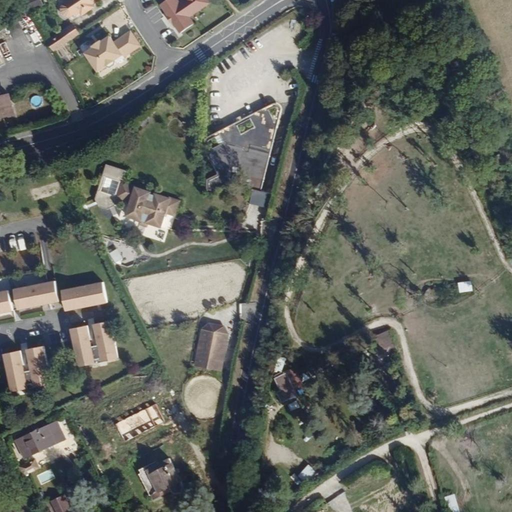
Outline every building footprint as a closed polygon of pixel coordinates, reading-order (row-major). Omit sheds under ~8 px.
[(75,15),(79,13),(81,16),(92,8),(90,5),(97,0),(67,0),(66,1),(68,3),(65,5),(63,8),(63,12),(66,16),(71,16),(74,14),(75,15)] [(167,0),(161,5),(170,18),(168,19),(174,28),(176,26),(181,33),(194,24),(190,17),(210,3),(207,0),(182,0),(179,3),(177,0),(167,0)] [(77,35),(71,25),(47,42),(53,51),(77,35)] [(114,64),(113,61),(121,56),(122,58),(139,47),(129,33),(113,44),(108,37),(100,43),(98,42),(90,47),(91,49),(84,54),(97,72),(104,67),(106,69),(114,64)] [(6,96),(0,97),(0,118),(11,116),(6,96)] [(256,179),(262,158),(267,159),(274,128),(266,111),(247,119),(251,128),(238,134),(234,126),(216,134),(221,143),(202,152),(213,175),(200,180),(200,189),(208,189),(225,185),(258,193),(261,180),(256,179)] [(123,182),(126,171),(107,164),(96,200),(99,207),(108,210),(115,206),(118,197),(123,182)] [(175,214),(180,200),(156,193),(155,194),(150,193),(151,191),(123,182),(118,197),(131,202),(126,216),(139,221),(148,223),(161,228),(167,211),(175,214)] [(111,252),(115,262),(121,260),(117,250),(111,252)] [(60,303),(56,280),(14,288),(19,310),(60,303)] [(458,282),(460,293),(473,291),(471,280),(458,282)] [(108,303),(104,281),(62,289),(67,311),(108,303)] [(0,314),(14,312),(10,289),(0,291),(0,314)] [(119,359),(112,320),(71,328),(79,367),(119,359)] [(209,323),(201,330),(194,366),(221,371),(228,335),(224,326),(209,323)] [(51,384),(44,346),(4,353),(11,392),(51,384)] [(296,392),(305,387),(297,370),(276,379),(282,392),(278,394),(283,404),(299,397),(296,392)] [(290,413),(299,408),(295,401),(286,406),(290,413)] [(156,404),(115,424),(124,442),(165,422),(156,404)] [(25,458),(66,439),(58,421),(49,425),(47,421),(38,425),(40,429),(34,432),(32,427),(21,432),(23,437),(16,440),(25,458)] [(41,468),(36,458),(20,465),(25,475),(41,468)] [(184,486),(170,458),(148,470),(146,466),(139,470),(141,473),(139,474),(150,496),(172,486),(173,489),(177,493),(183,491),(184,489),(184,486)] [(73,511),(66,494),(54,500),(59,511),(73,511)] [(459,511),(455,494),(444,497),(448,511),(459,511)]
